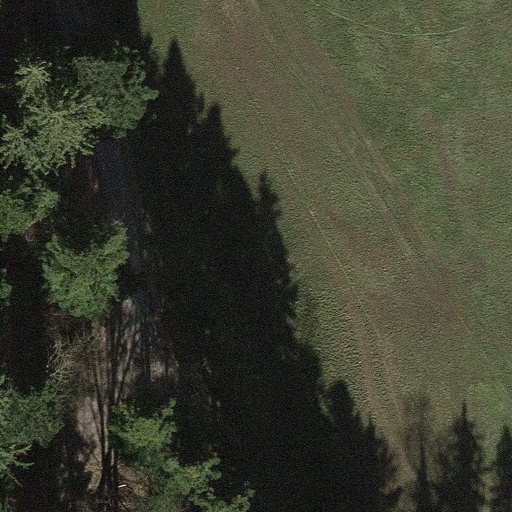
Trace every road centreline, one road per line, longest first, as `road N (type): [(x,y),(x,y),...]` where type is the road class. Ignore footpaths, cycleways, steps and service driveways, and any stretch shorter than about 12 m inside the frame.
road 1 (track): [(149,338),(110,139),(65,0)]
road 2 (track): [(25,511),(149,338)]
road 3 (track): [(149,338),(233,511)]
